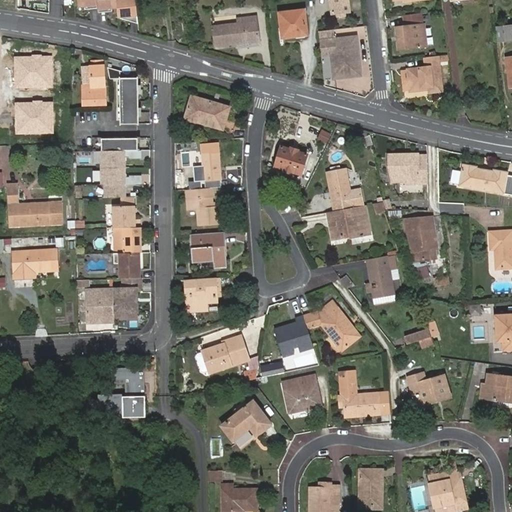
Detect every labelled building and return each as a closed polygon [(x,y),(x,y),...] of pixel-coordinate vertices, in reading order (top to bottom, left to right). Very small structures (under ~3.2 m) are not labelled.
[(97,0),(98,5),(98,10),(117,8),(116,0),(97,0)] [(136,0),(116,0),(117,8),(119,17),(138,16),(136,0)] [(350,12),(348,0),(329,0),(331,14),(350,12)] [(303,9),(278,12),(279,26),(281,37),(306,34),(303,9)] [(428,47),(424,13),(406,15),(407,25),(399,26),(401,50),(428,47)] [(211,27),(213,44),(233,42),(234,44),(257,42),(255,17),(243,18),(243,23),(211,27)] [(511,39),(511,24),(505,25),(498,26),(499,40),(511,39)] [(333,38),(333,29),(321,31),(322,39),(333,38)] [(357,37),(322,40),(323,55),(331,54),(333,79),(361,76),(357,37)] [(52,56),(14,57),(15,89),(53,88),(52,56)] [(444,91),(441,56),(427,57),(428,67),(410,68),(412,89),(412,91),(424,89),(424,86),(431,86),(431,89),(431,92),(444,91)] [(120,78),(120,71),(106,67),(108,78),(120,78)] [(412,89),(410,68),(403,68),(405,89),(412,89)] [(91,88),(83,88),(83,105),(105,105),(106,88),(105,70),(91,70),(91,85),(91,88)] [(138,124),(137,78),(120,78),(120,124),(138,124)] [(191,89),(185,108),(205,114),(203,118),(222,124),(228,102),(191,89)] [(54,102),(16,103),(17,136),(55,135),(54,102)] [(205,114),(185,108),(184,112),(203,118),(205,114)] [(321,129),(316,140),(326,144),(331,133),(321,129)] [(138,152),(137,138),(101,139),(101,153),(126,152),(138,152)] [(201,144),(205,189),(209,188),(222,187),(218,142),(201,144)] [(281,147),(275,166),(283,169),(283,171),(291,174),(292,172),(300,174),(306,155),(298,152),(299,151),(289,147),(289,149),(281,147)] [(101,153),(100,152),(100,185),(103,185),(103,199),(121,198),(126,198),(126,186),(130,186),(130,179),(126,179),(126,159),(126,152),(101,153)] [(428,185),(429,156),(422,156),(422,153),(390,154),(390,166),(393,182),(406,182),(407,184),(428,185)] [(481,170),(482,168),(476,167),(476,165),(461,163),(458,185),(511,193),(511,175),(506,174),(507,170),(492,168),(492,170),(486,169),(486,171),(481,170)] [(332,214),(362,209),(360,191),(348,193),(345,171),(326,173),(332,214)] [(174,174),(176,189),(183,188),(181,173),(174,174)] [(349,178),(351,188),(357,187),(355,176),(349,178)] [(211,207),(209,188),(205,189),(189,190),(190,210),(196,209),(197,226),(218,225),(217,207),(211,207)] [(121,198),(121,207),(134,206),(134,198),(126,198),(121,198)] [(62,224),(61,204),(17,206),(17,201),(7,202),(8,222),(18,222),(19,227),(62,224)] [(386,206),(385,205),(384,205),(378,206),(379,216),(388,214),(386,207),(386,206)] [(112,206),(113,230),(114,230),(139,229),(139,228),(139,219),(135,220),(134,206),(121,207),(112,206)] [(332,214),(326,214),(327,223),(329,223),(331,240),(346,238),(346,240),(368,237),(364,208),(362,209),(332,214)] [(405,219),(410,254),(417,253),(417,252),(425,250),(426,259),(437,258),(436,248),(437,247),(433,217),(405,219)] [(84,228),(84,221),(67,220),(67,228),(84,228)] [(224,263),(223,227),(189,230),(191,258),(212,257),(212,263),(224,263)] [(139,238),(139,229),(114,230),(115,255),(140,255),(140,245),(137,245),(137,238),(139,238)] [(511,230),(491,232),(492,249),(496,249),(497,268),(511,267),(511,230)] [(417,253),(410,254),(411,262),(418,261),(426,259),(425,250),(417,252),(417,253)] [(11,254),(12,281),(32,280),(33,273),(57,272),(55,252),(11,254)] [(115,255),(113,255),(113,264),(118,264),(119,281),(123,281),(141,281),(141,267),(138,268),(138,264),(140,264),(140,255),(115,255)] [(394,258),(375,262),(378,285),(379,294),(380,300),(400,298),(394,258)] [(425,264),(411,269),(415,281),(430,276),(425,264)] [(214,276),(214,275),(185,276),(186,306),(205,305),(205,299),(205,295),(215,295),(219,294),(219,276),(214,276)] [(432,278),(433,286),(449,284),(448,276),(432,278)] [(141,281),(123,281),(123,289),(113,290),(113,313),(138,313),(138,289),(142,289),(141,281)] [(113,313),(113,290),(87,291),(88,318),(94,323),(103,323),(103,319),(114,319),(113,313)] [(348,326),(353,323),(337,301),(323,311),(328,319),(324,322),(344,351),(358,340),(348,326)] [(480,304),(468,304),(469,316),(480,315),(480,304)] [(511,311),(497,313),(498,341),(504,341),(504,350),(511,349),(511,311)] [(316,345),(306,315),(297,318),(298,322),(277,329),(286,355),(295,352),(294,348),(301,346),(302,350),(316,345)] [(435,321),(427,323),(430,337),(438,335),(435,321)] [(362,337),(353,323),(348,326),(358,340),(362,337)] [(427,329),(402,335),(404,344),(419,341),(420,348),(431,345),(427,329)] [(207,369),(208,371),(247,360),(241,335),(222,340),(222,342),(202,348),(202,350),(206,366),(207,369)] [(206,366),(202,350),(197,352),(196,355),(199,369),(202,370),(207,369),(206,366)] [(259,359),(260,367),(269,367),(268,359),(259,359)] [(356,369),(337,370),(340,408),(344,408),(345,417),(391,414),(389,390),(358,392),(356,369)] [(255,379),(256,371),(243,371),(243,379),(255,379)] [(483,384),(481,397),(493,399),(493,401),(497,401),(498,399),(511,400),(511,376),(489,373),(488,384),(483,384)] [(134,397),(155,397),(155,374),(135,374),(134,397)] [(407,379),(410,386),(414,385),(420,403),(441,397),(443,401),(451,398),(444,376),(425,381),(423,374),(407,379)] [(315,377),(300,380),(301,388),(317,385),(315,377)] [(301,388),(300,380),(284,383),(290,413),(321,407),(317,385),(301,388)] [(414,385),(410,386),(417,409),(443,401),(441,397),(420,403),(414,385)] [(89,393),(88,407),(100,408),(101,394),(89,393)] [(247,408),(237,416),(223,427),(242,451),(259,439),(257,436),(271,426),(254,403),(247,408)] [(234,411),(237,416),(247,408),(244,404),(234,411)] [(221,470),(205,471),(206,481),(222,481),(221,470)] [(360,471),(358,507),(378,508),(379,492),(382,492),(383,472),(360,471)] [(456,471),(439,475),(441,482),(458,479),(456,471)] [(441,482),(439,475),(427,478),(435,511),(449,511),(465,509),(458,479),(441,482)] [(226,485),(225,511),(245,511),(245,510),(258,510),(258,491),(235,490),(235,485),(226,485)] [(319,488),(313,488),(313,506),(310,506),(309,511),(330,511),(331,501),(339,501),(339,487),(331,487),(332,489),(319,488)] [(378,508),(358,507),(358,510),(381,510),(382,492),(379,492),(378,508)]
